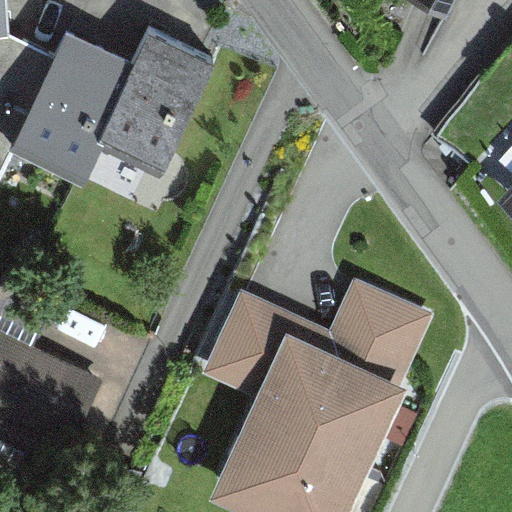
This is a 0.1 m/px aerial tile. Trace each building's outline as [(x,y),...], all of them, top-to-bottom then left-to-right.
[(0,0),(0,35),(13,34),(9,0),(0,0)] [(456,0),(409,0),(409,1),(446,19),(456,0)] [(151,32),(134,67),(97,146),(163,178),(217,63),(151,32)] [(0,179),(14,151),(59,56),(13,34),(0,35),(0,179)] [(134,67),(69,36),(59,56),(14,151),(80,183),(97,146),(134,67)] [(511,119),(511,45),(439,136),(475,165),(511,119)] [(511,185),(499,200),(511,214),(511,185)] [(332,328),(244,288),(204,372),(258,397),(211,498),(241,511),(351,511),(410,386),(402,383),(435,313),(356,277),(332,328)] [(104,379),(0,328),(0,435),(63,466),(104,379)]
